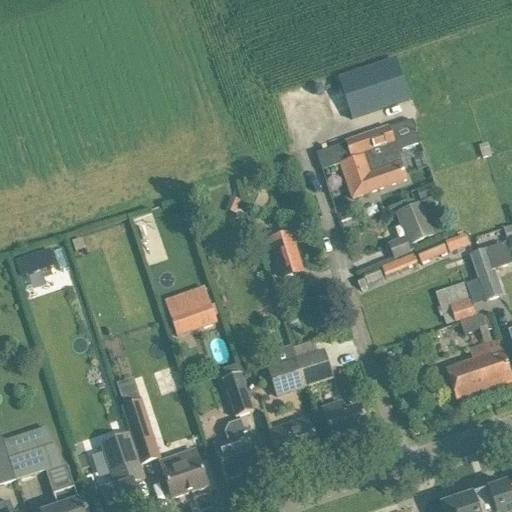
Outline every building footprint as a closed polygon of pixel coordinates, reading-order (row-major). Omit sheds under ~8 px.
[(410,101),(396,61),(338,81),(352,121),(410,101)] [(348,145),(316,156),(322,172),(341,166),(353,200),(406,181),(397,155),(421,147),(413,122),(347,143),(348,145)] [(420,202),(437,195),(433,184),(416,191),(420,202)] [(432,202),(399,215),(411,245),(444,231),(432,202)] [(478,238),(481,250),(507,243),(504,231),(478,238)] [(304,273),(290,232),(268,239),(281,281),(304,273)] [(501,297),(493,272),(511,265),(505,245),(471,256),(486,302),(501,297)] [(43,285),(61,279),(51,250),(32,257),(43,285)] [(465,283),(436,294),(447,326),(459,322),(460,326),(483,317),(482,314),(476,317),(465,283)] [(209,301),(170,315),(178,339),(218,325),(209,301)] [(472,362),(445,371),(456,403),(511,384),(511,380),(498,341),(492,344),(485,346),(469,352),(472,362)] [(269,353),(274,369),(268,370),(277,397),(305,388),(296,361),(297,361),(292,346),(269,353)] [(323,353),(297,361),(296,361),(305,388),(332,380),(323,353)] [(255,414),(241,374),(240,374),(237,367),(223,372),(225,379),(222,381),(235,420),(255,414)] [(141,467),(161,460),(142,401),(121,408),(129,434),(141,467)] [(342,404),(322,411),(333,445),(368,433),(359,408),(345,413),(342,404)] [(318,450),(308,420),(292,426),(269,433),(279,464),(318,450)] [(228,426),(225,435),(227,442),(213,446),(226,482),(261,470),(252,443),(251,444),(246,430),(244,430),(241,422),(228,426)] [(46,473),(54,497),(59,511),(55,511),(85,511),(82,503),(79,504),(75,490),(67,465),(60,467),(47,428),(3,442),(16,482),(46,473)] [(3,442),(0,431),(0,487),(16,482),(3,442)] [(101,444),(111,474),(116,490),(101,495),(106,511),(137,511),(141,511),(133,486),(145,481),(141,467),(129,434),(101,444)] [(198,462),(183,467),(180,458),(160,465),(172,500),(207,488),(198,462)] [(487,492),(487,493),(484,494),(483,494),(480,495),(482,499),(474,501),(473,497),(441,508),(442,511),(511,511),(511,490),(508,492),(509,493),(498,497),(491,499),(489,493),(500,489),(499,488),(487,492)] [(12,511),(9,503),(0,505),(0,511),(12,511)]
